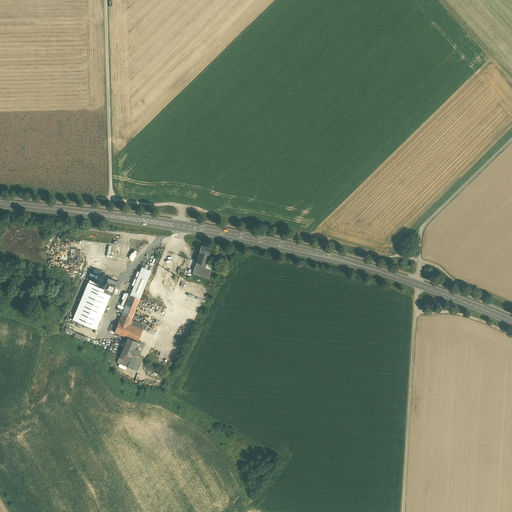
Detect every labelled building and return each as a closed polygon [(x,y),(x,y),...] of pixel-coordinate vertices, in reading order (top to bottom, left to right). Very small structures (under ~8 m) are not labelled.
[(211,248),(201,245),(196,262),(206,265),(211,248)] [(80,261),(80,250),(76,250),(76,248),(70,248),(70,265),(75,265),(75,261),(80,261)] [(163,260),(165,267),(172,265),(170,258),(163,260)] [(206,265),(196,262),(193,273),(209,278),(212,269),(205,267),(206,265)] [(142,268),(115,333),(124,337),(131,321),(151,272),(142,268)] [(103,289),(112,292),(116,282),(108,278),(103,289)] [(121,284),(116,282),(112,292),(116,294),(121,284)] [(73,320),(96,330),(112,292),(103,289),(88,283),(73,320)] [(144,326),(131,321),(124,337),(127,338),(119,358),(129,362),(133,354),(138,356),(141,351),(135,349),(144,326)] [(127,367),(136,371),(142,358),(138,356),(133,354),(127,367)] [(129,362),(119,358),(117,363),(127,367),(129,362)]
